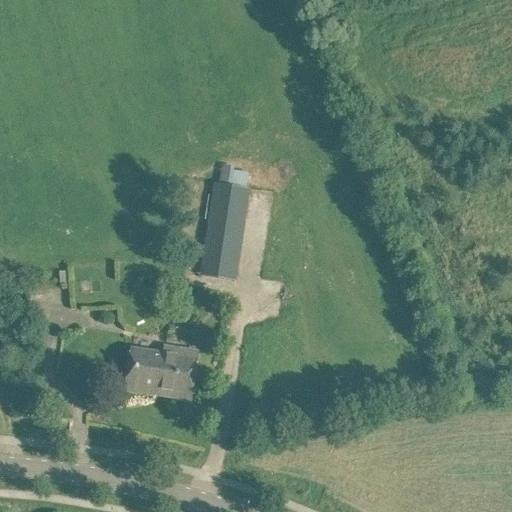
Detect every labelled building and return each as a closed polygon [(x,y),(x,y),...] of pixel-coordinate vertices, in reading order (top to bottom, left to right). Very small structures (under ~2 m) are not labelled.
[(203,264),(236,269),(249,189),(215,184),(203,264)] [(146,286),(162,297),(169,287),(154,275),(146,286)] [(159,329),(168,330),(170,318),(161,317),(159,329)] [(127,384),(158,389),(159,389),(165,355),(132,351),(127,384)] [(159,389),(158,389),(157,395),(191,400),(197,360),(165,355),(159,389)]
